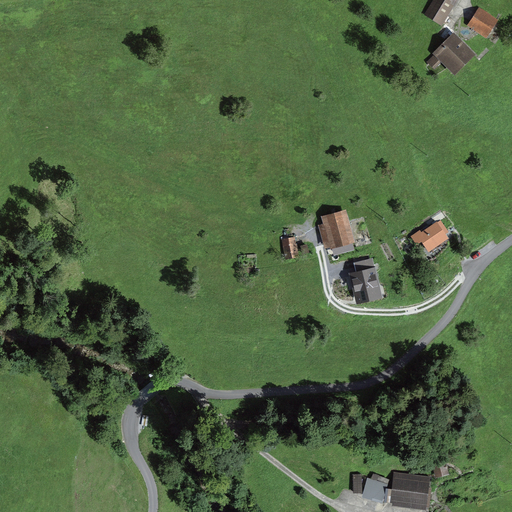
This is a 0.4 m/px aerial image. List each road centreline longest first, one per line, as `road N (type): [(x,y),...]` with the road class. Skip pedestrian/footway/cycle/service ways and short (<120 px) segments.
road 1 (unclassified): [(153,511),(149,477),(128,429),(136,403),(159,383),(181,380),(221,395),(366,384),(443,322),(484,261),(511,239)]
road 2 (track): [(484,261),(435,303),(387,313),(369,308),(330,259)]
